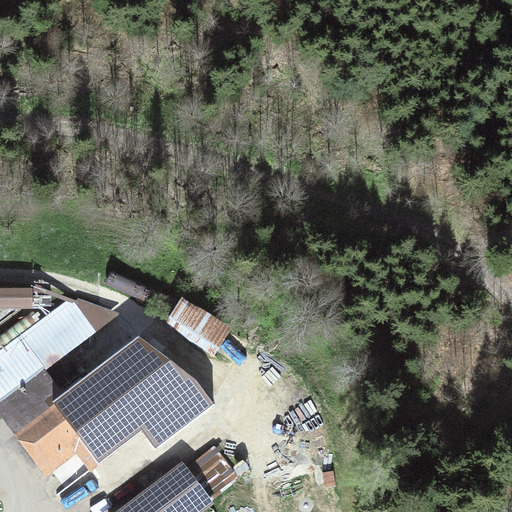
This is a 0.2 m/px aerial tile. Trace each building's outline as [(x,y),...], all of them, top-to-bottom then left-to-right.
[(31,286),(0,284),(0,297),(31,299),(31,286)] [(41,365),(106,316),(68,303),(0,353),(0,406),(17,430),(21,427),(47,461),(78,438),(98,465),(141,433),(126,413),(170,380),(140,339),(64,395),(41,365)] [(167,330),(192,347),(197,339),(232,363),(245,343),(186,303),(167,330)] [(143,423),(161,447),(215,408),(197,384),(143,423)] [(295,467),(324,462),(311,391),(281,396),(295,467)] [(201,494),(235,481),(222,447),(189,459),(201,494)] [(193,511),(204,504),(179,471),(125,511),(193,511)]
